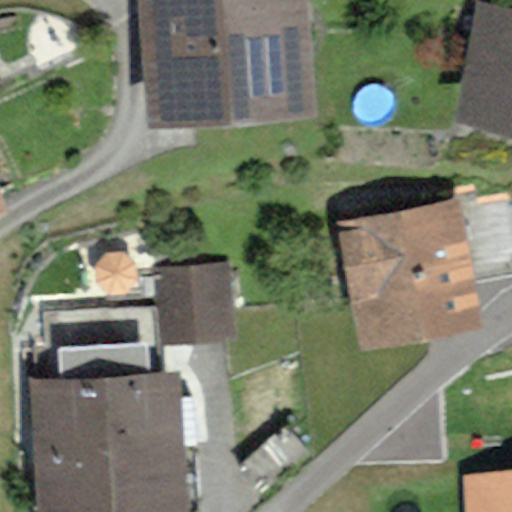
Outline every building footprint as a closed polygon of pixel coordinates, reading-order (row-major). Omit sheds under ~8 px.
[(319,110),(310,0),(137,0),(147,124),(319,110)] [(511,127),(511,2),(498,0),(476,0),(454,116),(511,127)] [(487,318),(461,193),(338,218),(364,343),(487,318)] [(244,331),(235,258),(154,268),(163,341),(244,331)] [(192,511),(182,366),(163,367),(159,318),(47,325),(50,372),(29,373),(38,511),(192,511)] [(308,445),(285,421),(239,464),(261,488),(308,445)] [(511,511),(511,475),(465,478),(467,511),(511,511)]
